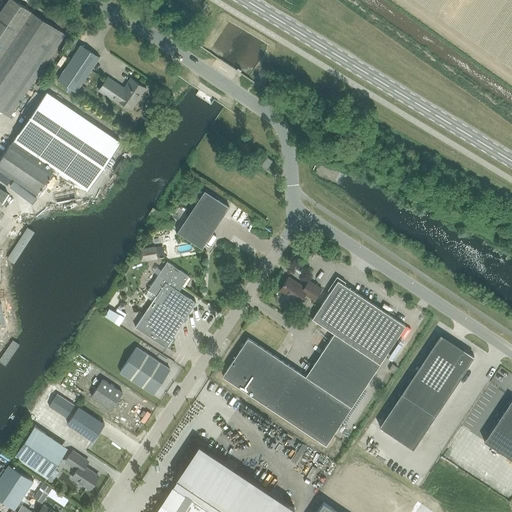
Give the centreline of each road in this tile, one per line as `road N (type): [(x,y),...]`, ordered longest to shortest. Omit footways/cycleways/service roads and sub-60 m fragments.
road 1 (unclassified): [(102,511),(293,216)]
road 2 (unclassified): [(293,216),(288,149),(274,118),(90,0)]
road 3 (primary): [(278,21),(511,162)]
road 4 (unclassified): [(293,216),(317,223),(511,352)]
